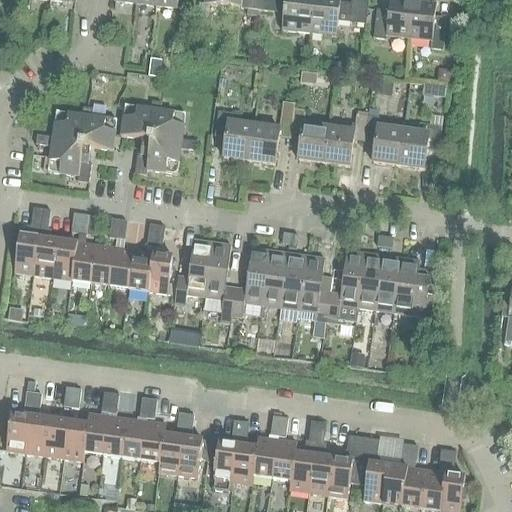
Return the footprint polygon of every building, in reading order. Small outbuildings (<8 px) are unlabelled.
[(135,0),(135,6),(155,8),(156,0),(135,0)] [(156,0),(155,8),(176,11),(177,0),(156,0)] [(258,12),(259,0),(203,0),(203,6),(247,11),(258,12)] [(281,33),(310,37),(313,0),(284,0),(284,1),(275,0),(259,0),(258,12),(283,15),(281,33)] [(339,0),(313,0),(310,37),(335,39),(338,17),(349,19),(348,25),(365,27),(367,0),(350,0),(350,7),(339,5),(339,0)] [(386,38),(408,41),(412,4),(389,1),(388,13),(376,12),(372,41),(385,43),(386,38)] [(412,4),(408,41),(430,43),(429,52),(442,53),(446,20),(434,19),(435,7),(412,4)] [(150,61),(148,78),(159,80),(161,62),(150,61)] [(438,71),(436,83),(450,85),(451,72),(438,71)] [(376,81),(374,96),(391,99),(393,84),(376,81)] [(146,173),(155,174),(176,177),(180,151),(196,154),(197,144),(181,142),(185,116),(160,113),(161,105),(151,103),(150,111),(124,108),(120,138),(142,142),(140,157),(137,157),(134,176),(145,178),(146,173)] [(278,140),(289,141),(293,112),(294,106),(282,105),(279,132),(253,128),(248,164),(274,167),(278,140)] [(77,184),(88,185),(91,167),(87,166),(90,150),(112,153),(116,123),(90,119),(91,111),(83,110),(81,118),(56,114),(52,140),(37,138),(35,147),(51,149),(47,175),(78,179),(77,184)] [(297,163),(323,166),(328,131),(303,127),(305,113),(293,112),(289,141),(300,143),(297,163)] [(222,160),(248,164),(253,128),(238,126),(239,117),(218,114),(214,139),(225,140),(222,160)] [(352,142),(363,144),(367,119),(356,117),(354,126),(329,123),(328,131),(323,166),(349,170),(352,142)] [(372,165),(397,168),(402,133),(377,130),(378,121),(367,119),(363,144),(374,145),(372,165)] [(402,133),(397,168),(423,172),(426,153),(437,154),(441,130),(429,128),(428,137),(402,133)] [(14,276),(33,279),(39,241),(38,240),(39,231),(47,232),(50,213),(35,211),(32,230),(29,230),(27,239),(19,238),(14,276)] [(78,236),(81,217),(73,216),(70,235),(78,236)] [(85,237),(88,218),(81,217),(78,236),(85,237)] [(116,241),(119,223),(111,221),(109,240),(116,241)] [(124,243),(126,224),(119,223),(116,241),(124,243)] [(154,247),(157,228),(149,227),(146,246),(154,247)] [(164,229),(157,228),(154,247),(161,248),(164,229)] [(288,248),(290,237),(283,236),(281,247),(288,248)] [(297,238),(290,237),(288,248),(288,251),(295,252),(297,238)] [(384,250),(385,239),(378,238),(376,249),(384,250)] [(391,251),(392,241),(385,239),(384,250),(391,251)] [(58,243),(39,241),(33,279),(52,281),(58,243)] [(116,241),(115,251),(122,252),(124,243),(116,241)] [(52,281),(71,284),(77,246),(58,243),(52,281)] [(185,299),(204,301),(212,245),(193,243),(188,280),(176,278),(172,308),(184,309),(185,299)] [(230,248),(212,245),(204,301),(222,304),(220,318),(231,320),(235,289),(225,288),(230,248)] [(71,284),(90,287),(96,248),(77,246),(71,284)] [(90,287),(109,289),(115,251),(96,248),(90,287)] [(109,289),(128,292),(134,254),(122,252),(115,251),(109,289)] [(243,307),(262,309),(270,253),(251,251),(245,291),(235,289),(231,320),(241,321),(243,307)] [(262,309),(280,312),(287,256),(270,253),(262,309)] [(355,312),(357,312),(365,256),(346,253),(340,295),(330,294),(325,326),(335,328),(336,321),(354,324),(355,312)] [(128,292),(147,295),(153,256),(134,254),(128,292)] [(172,259),(153,256),(147,295),(172,298),(173,287),(168,286),(172,259)] [(280,312),(296,314),(297,315),(305,258),(287,256),(280,312)] [(365,256),(357,312),(375,314),(383,258),(365,256)] [(330,294),(319,292),(324,261),(305,258),(297,315),(296,314),(295,322),(325,326),(330,294)] [(400,261),(383,258),(375,314),(392,317),(400,261)] [(419,264),(400,261),(392,317),(411,320),(424,322),(429,281),(417,279),(419,264)] [(511,278),(511,279),(508,312),(511,312),(511,333),(505,332),(503,342),(511,343),(511,278)] [(9,311),(7,323),(21,325),(22,312),(9,311)] [(44,313),(34,311),(32,318),(42,320),(44,313)] [(219,326),(229,327),(231,320),(220,318),(219,326)] [(323,353),(321,364),(332,365),(333,360),(328,354),(323,353)] [(348,369),(362,371),(364,357),(350,355),(348,369)] [(411,363),(410,372),(422,373),(423,364),(411,363)] [(33,396),(34,386),(27,385),(26,395),(33,396)] [(70,410),(72,392),(65,391),(62,409),(70,410)] [(77,411),(80,393),(72,392),(70,410),(77,411)] [(30,414),(33,396),(26,395),(23,413),(30,414)] [(38,415),(40,397),(33,396),(30,414),(38,415)] [(108,416),(110,398),(103,397),(101,415),(108,416)] [(115,416),(117,398),(110,398),(108,416),(115,416)] [(145,422),(148,402),(141,401),(138,421),(145,422)] [(152,423),(155,403),(148,402),(145,422),(152,423)] [(5,454),(25,457),(30,418),(11,415),(5,454)] [(178,416),(175,439),(182,440),(185,417),(178,416)] [(84,456),(102,458),(108,420),(88,417),(87,426),(83,455),(84,456)] [(185,417),(182,440),(189,441),(192,418),(185,417)] [(44,460),(49,421),(30,418),(25,457),(44,460)] [(277,440),(279,420),(272,419),(269,439),(277,440)] [(121,461),(127,422),(108,420),(102,458),(121,461)] [(284,441),(287,422),(279,420),(277,440),(284,441)] [(44,460),(63,462),(68,424),(49,421),(44,460)] [(121,461),(140,463),(146,425),(127,422),(121,461)] [(87,426),(68,424),(63,462),(82,465),(84,456),(83,455),(87,426)] [(238,444),(240,425),(233,424),(230,444),(238,444)] [(165,428),(146,425),(140,463),(159,466),(163,437),(164,437),(165,428)] [(240,425),(238,444),(245,445),(247,426),(240,425)] [(315,445),(317,426),(310,425),(307,444),(315,445)] [(322,446),(325,427),(317,426),(315,445),(322,446)] [(157,475),(177,478),(182,440),(175,439),(164,437),(163,437),(159,466),(157,475)] [(189,441),(182,440),(177,478),(196,481),(202,443),(189,441)] [(257,441),(256,450),(252,479),(253,479),(271,482),(277,443),(257,441)] [(382,507),(387,468),(378,467),(379,461),(376,457),(378,443),(371,442),(362,504),(382,507)] [(271,482),(290,484),(294,456),(295,456),(296,446),(277,443),(271,482)] [(231,486),(232,486),(237,448),(218,445),(211,492),(230,495),(231,486)] [(407,468),(409,449),(402,447),(399,467),(407,468)] [(256,450),(237,448),(232,486),(252,489),(253,479),(252,479),(256,450)] [(414,469),(417,450),(409,449),(407,468),(414,469)] [(444,473),(447,454),(440,453),(437,472),(444,473)] [(451,474),(454,454),(447,454),(444,473),(451,474)] [(314,458),(295,456),(294,456),(290,484),(289,494),(308,497),(314,458)] [(308,497),(327,499),(332,461),(314,458),(308,497)] [(332,461),(327,499),(347,502),(352,464),(332,461)] [(382,507),(401,510),(406,471),(387,468),(382,507)] [(420,511),(426,473),(406,471),(401,510),(417,511),(420,511)] [(420,511),(439,511),(444,476),(426,473),(420,511)] [(444,476),(439,511),(459,511),(464,479),(444,476)] [(81,487),(79,498),(87,499),(88,488),(81,487)] [(127,501),(125,511),(130,511),(134,511),(135,502),(127,501)]
